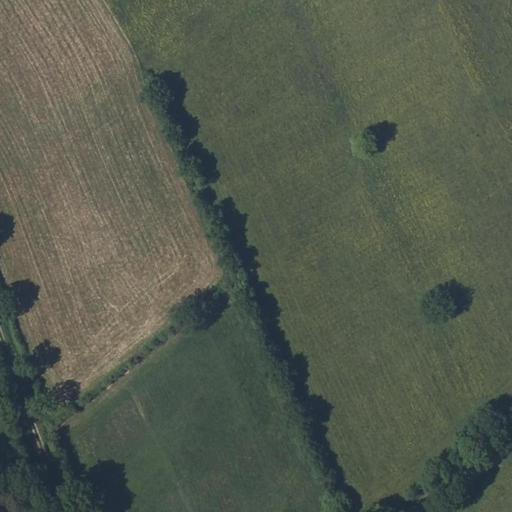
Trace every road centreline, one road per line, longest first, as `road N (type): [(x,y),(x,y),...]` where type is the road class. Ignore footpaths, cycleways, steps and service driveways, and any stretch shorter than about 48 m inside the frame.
road 1 (track): [(61,511),(0,343)]
road 2 (track): [(411,511),(511,424)]
